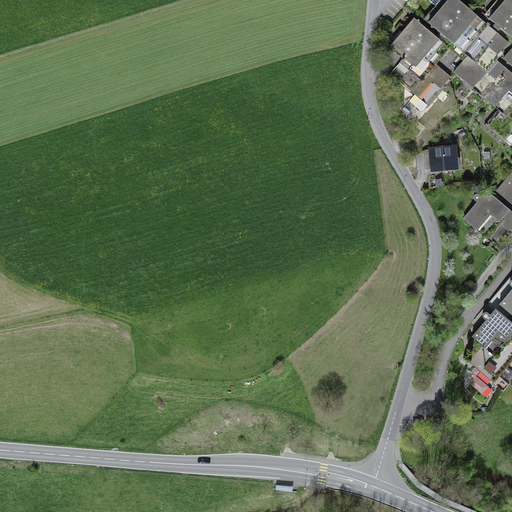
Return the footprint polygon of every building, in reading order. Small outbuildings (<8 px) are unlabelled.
[(448,0),(444,5),(461,19),(469,9),(458,0),(448,0)] [(511,5),(511,3),(511,0),(505,0),(501,5),(489,19),(495,24),(503,14),(507,10),(511,5)] [(441,9),(437,14),(459,33),(467,24),(461,19),(444,5),(441,9)] [(511,22),(511,6),(511,5),(507,10),(503,14),(511,22)] [(478,17),(469,9),(461,19),(467,24),(478,33),(486,24),(478,17)] [(459,33),(437,14),(433,18),(429,23),(440,33),(451,42),(459,33)] [(506,33),(511,26),(511,22),(503,14),(495,24),(493,27),(496,29),(499,31),(501,29),(506,33)] [(427,30),(414,18),(410,22),(406,28),(420,39),(427,30)] [(459,33),(451,42),(459,49),(467,56),(481,40),(476,36),(476,35),(478,33),(467,24),(459,33)] [(502,38),(486,24),(478,33),(476,35),(476,36),(481,40),(488,46),(498,54),(508,43),(502,38)] [(420,39),(406,28),(402,32),(398,37),(412,48),(420,39)] [(440,33),(437,37),(427,30),(420,39),(412,48),(404,58),(400,62),(396,66),(397,67),(391,74),(399,81),(412,65),(415,67),(426,56),(434,63),(451,42),(440,33)] [(412,48),(398,37),(395,41),(390,46),(404,58),(412,48)] [(485,50),(488,46),(481,40),(467,56),(464,61),(492,84),(505,68),(492,56),(485,50)] [(511,65),(511,46),(502,58),(511,65)] [(415,67),(412,65),(399,81),(405,86),(410,90),(419,79),(420,80),(427,72),(443,86),(451,77),(450,77),(434,63),(426,56),(415,67)] [(468,84),(482,96),(492,84),(464,61),(454,72),(468,84)] [(492,84),(482,96),(498,110),(508,98),(511,93),(511,73),(505,68),(492,84)] [(410,101),(422,111),(443,86),(427,72),(420,80),(419,79),(410,90),(415,95),(413,98),(410,101)] [(498,110),(485,126),(502,140),(511,128),(511,100),(508,98),(498,110)] [(434,146),(434,153),(431,153),(431,160),(432,168),(456,166),(455,149),(451,149),(451,144),(434,146)] [(424,169),(423,155),(416,156),(417,170),(421,170),(424,169)] [(511,171),(496,191),(511,204),(511,171)] [(477,202),(463,218),(476,229),(492,210),(502,219),(510,210),(504,205),(487,190),(481,197),(480,195),(479,195),(479,194),(478,194),(477,194),(476,194),(475,195),(474,195),(474,196),(474,197),(474,198),(474,199),(474,200),(475,201),(477,202)] [(511,211),(510,210),(502,219),(492,210),(476,229),(487,239),(503,219),(507,223),(511,217),(511,211)] [(492,243),(497,247),(511,229),(511,227),(507,223),(503,219),(487,239),(492,243)] [(499,304),(511,315),(511,288),(506,296),(499,304)] [(503,334),(511,323),(511,322),(495,308),(493,312),(490,314),(488,313),(488,312),(487,312),(486,312),(485,312),(484,312),(484,313),(483,313),(483,314),(482,314),(482,315),(482,316),(482,317),(483,317),(483,318),(484,318),(486,320),(482,325),(498,339),(503,334)] [(511,323),(503,334),(508,339),(511,334),(511,323)] [(498,339),(482,325),(477,330),(472,336),(483,346),(469,362),(475,367),(489,351),(498,339)] [(511,334),(508,339),(503,334),(498,339),(489,351),(500,360),(511,345),(511,334)] [(511,345),(500,360),(506,365),(511,370),(511,345)] [(500,360),(489,351),(475,367),(489,379),(492,381),(498,375),(506,365),(500,360)] [(511,380),(511,370),(506,365),(498,375),(500,377),(502,379),(497,385),(503,391),(511,380)] [(485,389),(488,386),(471,372),(469,373),(468,381),(470,382),(469,383),(482,393),(485,389)]
